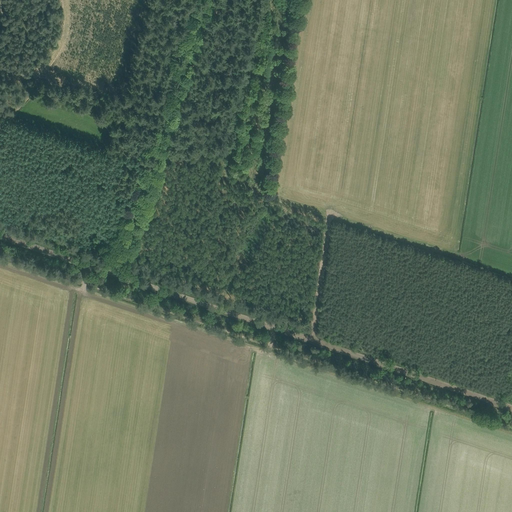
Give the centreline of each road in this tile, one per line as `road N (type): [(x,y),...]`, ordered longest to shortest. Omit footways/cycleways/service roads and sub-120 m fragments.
road 1 (track): [(120,276),(511,409)]
road 2 (track): [(202,0),(120,276)]
road 3 (track): [(120,276),(0,236)]
road 4 (track): [(308,342),(326,218)]
